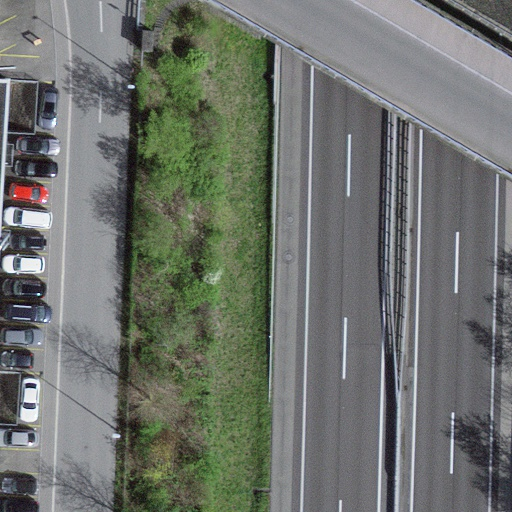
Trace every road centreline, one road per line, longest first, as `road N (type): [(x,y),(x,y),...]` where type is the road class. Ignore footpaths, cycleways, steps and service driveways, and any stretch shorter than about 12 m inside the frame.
road 1 (residential): [(82,511),(100,0)]
road 2 (motorway): [(450,511),(462,0)]
road 3 (motorway): [(351,0),(340,511)]
